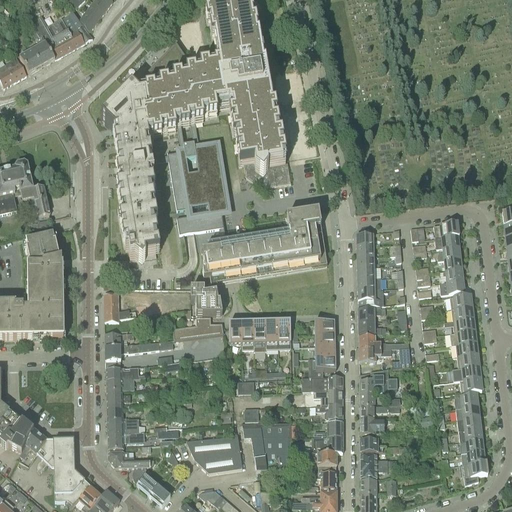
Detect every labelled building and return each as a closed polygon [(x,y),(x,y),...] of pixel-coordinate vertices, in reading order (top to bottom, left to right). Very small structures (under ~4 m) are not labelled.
[(62,0),(72,13),(79,8),(84,3),(81,0),(62,0)] [(95,2),(93,5),(105,14),(112,5),(105,0),(96,0),(96,1),(95,2)] [(180,131),(180,128),(187,127),(187,128),(190,128),(193,147),(194,153),(198,152),(195,132),(201,131),(200,123),(205,122),(206,126),(215,125),(214,115),(228,113),(231,133),(233,132),(238,160),(240,160),(241,169),(243,168),(245,181),(250,185),(254,184),(258,178),(262,180),(257,186),(258,190),(260,192),(290,187),(287,166),(284,167),(281,146),(279,147),(275,118),(273,118),(266,75),(264,76),(259,47),(258,47),(255,33),(253,34),(251,19),(249,19),(248,11),(236,13),(235,5),(227,0),(222,7),(223,9),(205,12),(206,19),(208,19),(210,33),(212,33),(218,69),(199,72),(199,76),(195,76),(175,48),(100,124),(112,136),(113,137),(118,168),(121,168),(122,174),(117,175),(119,191),(117,191),(122,221),(119,222),(125,254),(127,253),(129,263),(134,262),(141,268),(145,263),(155,261),(153,249),(156,249),(152,226),(155,225),(150,195),(152,194),(151,186),(158,185),(157,180),(153,180),(153,178),(157,178),(156,170),(155,171),(154,167),(168,165),(167,159),(149,162),(147,148),(154,146),(153,140),(167,137),(166,134),(173,133),(174,134),(175,134),(174,132),(176,132),(180,155),(183,155),(182,149),(183,149),(180,131)] [(86,14),(83,17),(96,26),(105,14),(93,5),(90,8),(86,14)] [(73,16),(60,23),(67,35),(71,33),(72,36),(76,34),(83,47),(92,42),(88,37),(76,20),(72,13),(71,14),(73,16)] [(81,21),(78,24),(88,37),(96,26),(83,17),(81,20),(81,21)] [(67,35),(60,23),(47,31),(42,23),(32,29),(40,42),(42,41),(54,63),(83,47),(76,34),(72,36),(71,33),(67,35)] [(37,50),(30,54),(39,71),(54,63),(42,41),(40,42),(36,44),(38,49),(37,49),(37,50)] [(26,56),(18,60),(28,78),(39,71),(30,54),(26,56)] [(8,66),(4,68),(4,69),(6,71),(7,73),(8,74),(14,86),(26,79),(21,70),(19,67),(17,63),(16,62),(12,64),(10,65),(8,66)] [(0,87),(3,92),(14,86),(8,74),(7,73),(6,71),(4,69),(4,68),(0,70),(0,87)] [(193,147),(183,149),(182,149),(183,155),(180,155),(167,158),(167,156),(166,156),(167,159),(168,165),(176,214),(205,210),(206,217),(176,222),(179,239),(218,232),(223,231),(219,207),(222,207),(225,206),(216,149),(198,152),(194,153),(193,147)] [(0,219),(16,216),(14,206),(12,200),(21,198),(22,204),(31,202),(32,207),(35,207),(38,220),(49,218),(43,189),(35,191),(35,188),(31,189),(26,168),(23,166),(16,168),(15,171),(15,172),(0,175),(0,219)] [(501,216),(503,228),(511,227),(511,208),(505,209),(506,215),(501,216)] [(207,256),(201,257),(204,273),(205,283),(209,282),(223,280),(224,280),(230,279),(231,283),(241,281),(240,277),(246,276),(247,280),(257,278),(256,275),(262,274),(262,277),(272,276),(272,272),(278,271),(278,275),(288,273),(287,270),(294,269),(294,272),(326,267),(323,251),(318,252),(315,238),(314,232),(316,232),(320,231),(318,216),(312,217),(285,221),(285,222),(287,234),(287,237),(226,246),(221,247),(206,250),(207,256)] [(435,229),(432,230),(434,242),(437,242),(443,241),(456,239),(458,239),(456,227),(445,228),(435,229)] [(505,239),(505,240),(511,239),(511,227),(503,228),(503,229),(503,236),(505,236),(505,239)] [(355,239),(355,250),(372,250),(372,238),(355,239)] [(0,343),(32,343),(32,341),(37,341),(38,345),(39,345),(47,345),(47,342),(62,342),(62,341),(60,341),(60,336),(62,335),(62,300),(60,300),(60,294),(62,294),(62,293),(60,293),(60,288),(62,287),(61,269),(61,262),(59,263),(55,245),(53,246),(51,239),(25,245),(27,252),(25,252),(29,269),(27,269),(27,288),(29,288),(29,293),(27,293),(27,295),(29,295),(29,300),(27,300),(27,313),(22,313),(22,311),(14,311),(14,309),(0,308),(0,343)] [(437,242),(434,242),(435,253),(436,253),(442,252),(457,251),(456,243),(456,240),(456,239),(443,241),(437,242)] [(389,249),(388,260),(395,260),(400,260),(399,249),(389,249)] [(355,250),(356,261),(373,260),(372,250),(355,250)] [(437,264),(443,264),(459,262),(457,251),(442,252),(442,254),(441,254),(440,255),(439,256),(438,256),(438,257),(437,258),(437,259),(437,260),(437,264)] [(356,261),(356,272),(373,271),(373,260),(356,261)] [(443,264),(445,275),(460,273),(459,262),(443,264)] [(356,272),(356,282),(373,282),(373,271),(356,272)] [(445,275),(446,286),(461,285),(460,273),(445,275)] [(427,277),(415,279),(416,285),(416,290),(429,289),(428,283),(427,277)] [(379,293),(379,282),(373,282),(356,282),(357,293),(379,293)] [(461,285),(446,286),(447,298),(463,296),(461,285)] [(190,306),(195,306),(195,319),(215,319),(215,312),(220,312),(219,305),(217,306),(215,296),(213,296),(212,293),(209,293),(190,293),(190,306)] [(379,293),(357,293),(357,312),(368,312),(368,310),(380,310),(380,293),(379,293)] [(107,298),(103,298),(104,326),(118,326),(118,324),(129,322),(127,314),(118,316),(118,315),(117,298),(107,298)] [(449,301),(450,313),(471,311),(471,310),(472,303),(471,303),(471,304),(469,303),(469,301),(470,301),(469,299),(449,301)] [(162,304),(136,306),(137,325),(163,324),(162,304)] [(368,310),(368,312),(357,312),(358,325),(373,325),(373,319),(384,318),(384,312),(380,312),(380,310),(368,310)] [(450,313),(452,325),(472,323),(472,322),(473,315),(472,315),(472,316),(471,315),(470,313),(471,312),(471,311),(450,313)] [(405,320),(397,321),(398,334),(406,333),(405,320)] [(172,333),(173,344),(223,338),(221,328),(210,328),(210,321),(195,322),(195,330),(172,333)] [(452,325),(443,326),(444,331),(452,330),(453,337),(474,334),(474,327),(472,327),(472,324),(473,324),(472,323),(452,325)] [(313,325),(313,338),(333,337),(333,325),(313,325)] [(358,339),(385,338),(385,331),(373,332),(373,325),(358,325),(358,339)] [(277,326),(264,327),(265,354),(277,353),(277,326)] [(277,326),(277,353),(290,353),(289,326),(277,326)] [(228,348),(241,347),(240,327),(228,328),(228,348)] [(240,327),(241,347),(241,354),(253,354),(252,327),(240,327)] [(264,327),(252,327),(253,354),(253,356),(265,356),(265,354),(264,327)] [(453,337),(449,337),(450,349),(455,349),(475,346),(476,339),(475,339),(473,339),(473,336),(474,336),(474,334),(453,337)] [(119,338),(104,338),(105,351),(120,351),(120,350),(119,345),(133,343),(133,336),(127,337),(119,338)] [(313,338),(314,350),(334,350),(333,337),(313,338)] [(368,340),(358,340),(358,353),(390,353),(398,353),(408,352),(407,347),(394,347),(385,347),(385,346),(382,346),(374,347),(374,340),(368,340)] [(171,344),(157,346),(158,354),(172,352),(171,344)] [(157,346),(156,346),(120,350),(120,351),(105,351),(105,373),(120,372),(120,358),(158,354),(157,346)] [(455,349),(456,361),(477,358),(476,357),(475,354),(477,354),(478,354),(475,347),(475,346),(455,349)] [(314,350),(314,362),(334,362),(334,350),(314,350)] [(391,366),(391,369),(391,371),(392,373),(401,372),(410,371),(409,365),(408,352),(398,353),(398,359),(398,362),(399,364),(399,365),(397,365),(391,365),(391,366)] [(375,359),(380,359),(391,359),(390,353),(358,353),(358,364),(358,366),(359,366),(368,366),(375,366),(375,364),(375,359)] [(456,361),(457,373),(478,370),(478,369),(477,369),(477,366),(478,365),(478,366),(479,366),(477,359),(477,358),(456,361)] [(171,360),(156,362),(157,369),(160,369),(172,368),(171,360)] [(314,362),(315,375),(335,374),(334,362),(314,362)] [(172,368),(164,368),(164,375),(179,373),(178,367),(172,368)] [(453,385),(459,385),(479,382),(479,381),(478,381),(478,378),(480,377),(480,378),(478,371),(478,370),(457,373),(451,373),(453,385)] [(120,372),(105,373),(105,384),(134,384),(144,383),(144,380),(137,380),(137,372),(120,372)] [(359,383),(359,396),(374,396),(379,396),(379,404),(387,404),(387,396),(388,396),(388,395),(387,395),(387,393),(396,393),(396,383),(387,383),(387,374),(370,376),(370,377),(370,381),(371,381),(371,383),(359,383)] [(310,381),(310,395),(341,395),(341,380),(327,381),(310,381)] [(479,382),(459,385),(460,397),(481,395),(481,393),(480,393),(480,390),(481,389),(481,390),(482,389),(480,383),(479,382)] [(106,395),(121,395),(134,395),(134,384),(105,384),(106,395)] [(253,385),(237,386),(237,398),(253,398),(253,385)] [(121,395),(106,395),(106,410),(122,410),(122,405),(130,405),(130,398),(121,399),(121,395)] [(341,395),(313,395),(313,403),(320,403),(320,409),(341,409),(341,395)] [(359,396),(359,410),(374,410),(374,396),(359,396)] [(475,398),(453,401),(455,412),(476,410),(475,398)] [(0,441),(1,442),(0,444),(0,448),(4,452),(7,449),(20,456),(32,434),(32,433),(21,424),(20,425),(8,416),(0,408),(0,441)] [(341,409),(314,409),(314,415),(325,415),(325,416),(324,416),(324,417),(324,422),(325,422),(325,423),(341,423),(341,409)] [(106,410),(106,424),(122,424),(122,410),(106,410)] [(359,410),(359,422),(374,422),(374,416),(386,416),(386,410),(374,410),(359,410)] [(455,412),(456,424),(478,421),(476,410),(455,412)] [(243,413),(244,426),(258,425),(257,412),(243,413)] [(432,420),(424,421),(425,430),(433,429),(432,420)] [(479,432),(478,421),(456,424),(457,435),(458,435),(479,432)] [(374,422),(359,422),(359,439),(369,438),(374,438),(379,438),(379,437),(383,437),(383,422),(374,422)] [(122,424),(106,424),(107,439),(123,439),(138,437),(138,431),(136,431),(136,424),(138,424),(138,423),(122,424)] [(325,426),(325,442),(341,441),(341,426),(325,426)] [(255,476),(257,476),(291,476),(290,427),(241,428),(243,444),(250,444),(255,476)] [(458,435),(459,446),(481,444),(479,432),(458,435)] [(46,444),(32,433),(32,434),(20,456),(21,457),(19,460),(23,463),(30,454),(36,458),(46,444)] [(123,439),(107,439),(107,454),(117,454),(123,454),(123,448),(127,447),(142,447),(143,447),(143,442),(143,437),(123,439)] [(194,465),(208,478),(241,473),(237,441),(185,446),(194,465)] [(310,442),(311,457),(335,457),(342,457),(341,441),(325,442),(310,442)] [(369,443),(359,443),(359,456),(369,456),(375,456),(375,457),(377,457),(384,456),(384,450),(377,450),(377,443),(375,443),(369,443)] [(70,511),(78,504),(89,491),(74,476),(74,471),(71,471),(71,467),(74,467),(73,444),(46,444),(36,458),(41,462),(37,466),(37,467),(36,468),(36,469),(36,470),(36,471),(36,472),(36,473),(36,474),(37,474),(37,475),(38,476),(39,477),(39,476),(47,468),(51,472),(61,471),(61,476),(53,477),(54,506),(67,506),(72,510),(69,511),(70,511)] [(466,454),(466,457),(482,455),(481,444),(459,446),(459,451),(466,454)] [(464,468),(464,469),(485,466),(483,466),(482,455),(466,457),(460,458),(461,469),(464,468)] [(108,462),(107,462),(107,463),(109,466),(114,472),(115,472),(134,472),(146,472),(146,471),(150,471),(153,468),(153,464),(149,464),(149,463),(133,464),(133,461),(128,461),(128,456),(117,456),(107,456),(108,462)] [(174,470),(177,466),(172,457),(167,464),(174,470)] [(335,457),(311,457),(311,463),(314,463),(314,470),(335,470),(335,457)] [(370,458),(360,458),(360,470),(386,470),(386,469),(386,466),(386,464),(376,464),(376,458),(370,458)] [(174,470),(172,472),(178,476),(180,473),(177,466),(174,470)] [(485,466),(464,469),(465,480),(462,481),(464,490),(477,485),(477,480),(487,478),(485,466)] [(386,470),(360,470),(360,482),(374,482),(374,483),(376,483),(376,476),(386,476),(386,474),(386,470)] [(136,489),(143,481),(144,480),(145,479),(146,472),(134,472),(134,473),(133,474),(133,473),(133,474),(132,475),(132,476),(132,477),(132,478),(132,479),(132,480),(132,481),(132,482),(132,483),(133,484),(133,485),(134,486),(135,487),(136,488),(136,489)] [(335,476),(317,476),(305,476),(305,485),(314,485),(314,482),(320,482),(320,493),(335,493),(335,476)] [(136,489),(149,500),(157,491),(144,480),(143,481),(136,489)] [(370,484),(360,484),(360,499),(380,499),(380,497),(376,497),(376,484),(370,484)] [(395,490),(386,491),(386,499),(395,499),(395,490)] [(78,504),(74,509),(75,510),(77,511),(91,511),(101,501),(89,491),(78,504)] [(157,491),(149,500),(161,510),(169,501),(157,491)] [(213,494),(206,503),(212,508),(220,499),(214,494),(213,494)] [(112,511),(118,505),(106,495),(101,501),(91,511),(112,511)] [(300,500),(299,506),(335,506),(335,495),(319,495),(319,501),(300,500)] [(260,496),(260,507),(268,507),(269,507),(269,496),(260,496)] [(380,499),(360,499),(359,511),(375,511),(376,500),(380,500),(380,499)] [(223,502),(216,510),(217,511),(230,511),(232,510),(223,502)] [(0,511),(11,511),(13,510),(4,503),(3,504),(0,507),(0,511)]
